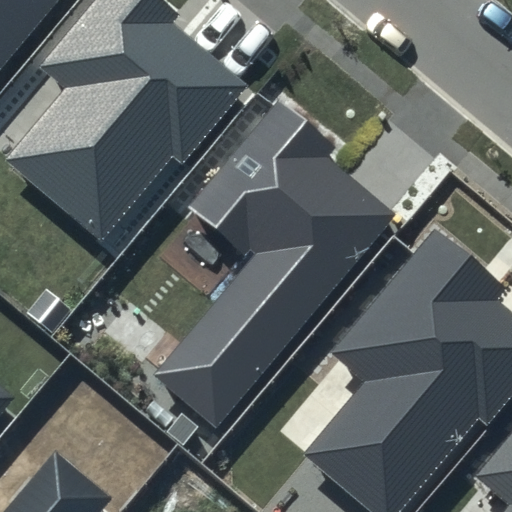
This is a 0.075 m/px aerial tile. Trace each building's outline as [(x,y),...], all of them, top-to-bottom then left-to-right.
[(0,0),(0,70),(60,0),(0,0)] [(180,14),(163,0),(94,0),(39,66),(66,88),(5,160),(99,240),(172,154),(183,163),(248,87),(172,23),(180,14)] [(335,147),(277,99),(188,206),(253,259),(157,374),(218,425),(395,212),(327,156),(335,147)] [(508,287),(435,226),(329,352),(364,381),(305,452),(375,511),(399,511),(478,419),(486,426),(511,394),(511,312),(497,300),(508,287)] [(0,413),(14,397),(0,385),(0,413)] [(511,511),(511,427),(472,476),(507,505),(500,511),(511,511)] [(100,511),(111,499),(53,450),(0,511),(100,511)]
